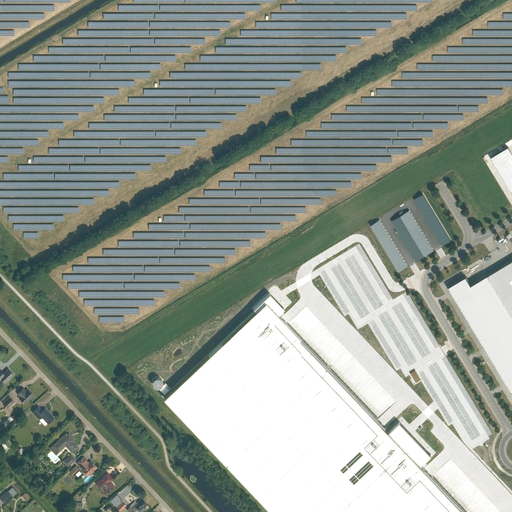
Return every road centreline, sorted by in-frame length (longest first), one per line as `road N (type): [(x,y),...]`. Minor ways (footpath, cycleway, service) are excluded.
road 1 (unclassified): [(170,511),(0,331)]
road 2 (unclassified): [(468,237),(461,252),(431,270),(424,290),(510,433)]
